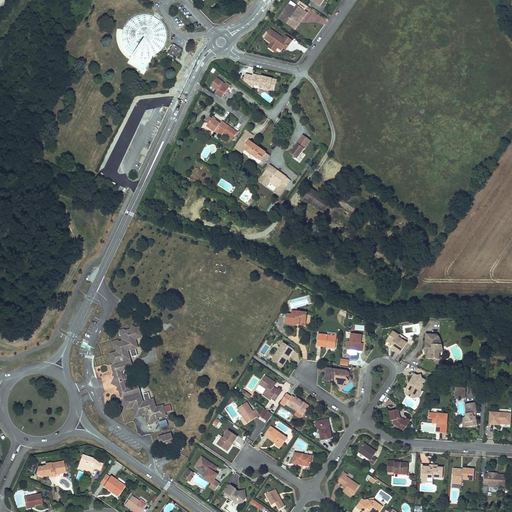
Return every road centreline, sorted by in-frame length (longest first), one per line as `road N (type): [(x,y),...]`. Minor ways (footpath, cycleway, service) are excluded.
road 1 (tertiary): [(65,347),(203,57),(221,41)]
road 2 (residential): [(511,448),(400,441),(360,418)]
road 3 (tertiary): [(203,511),(90,430)]
road 4 (residential): [(360,418),(392,365),(371,364),(359,407)]
